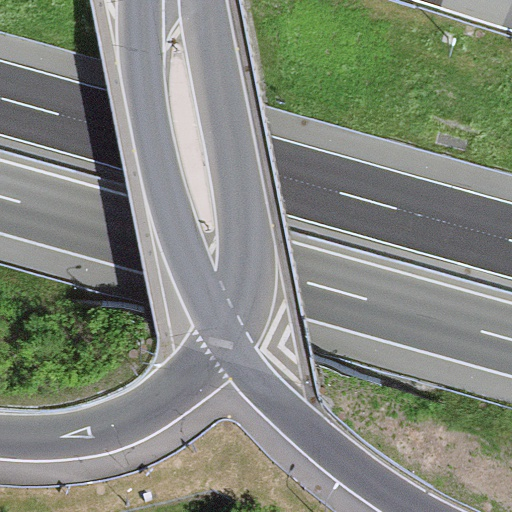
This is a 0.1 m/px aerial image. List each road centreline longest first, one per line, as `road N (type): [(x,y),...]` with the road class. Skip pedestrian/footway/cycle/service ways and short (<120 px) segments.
road 1 (motorway): [(0,196),(511,339)]
road 2 (motorway): [(511,239),(0,97)]
road 3 (motorway): [(140,0),(149,125),(167,203),(209,309),(234,343)]
road 4 (motorway): [(234,343),(246,256),(204,0)]
road 5 (motorway): [(0,438),(68,438),(125,423),(234,343)]
road 6 (motorway): [(234,343),(274,401),(320,444),(417,511)]
